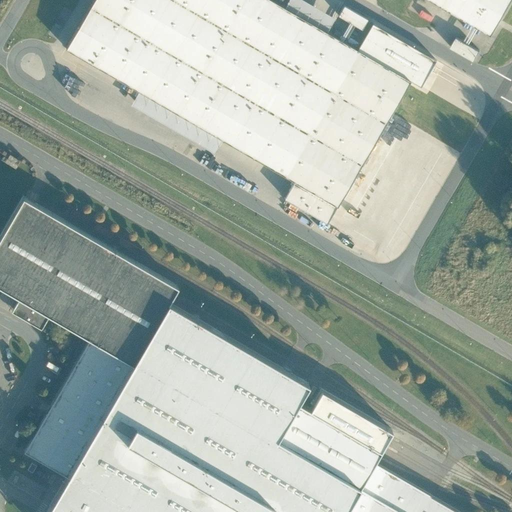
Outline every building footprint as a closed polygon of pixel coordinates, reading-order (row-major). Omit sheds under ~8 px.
[(88,0),(62,46),(138,90),(130,104),(213,152),(221,138),(294,181),(283,200),(327,223),(410,80),(358,49),(276,0),(88,0)] [(510,0),(443,0),(494,29),(510,0)] [(358,28),(363,18),(340,5),(334,14),(358,28)] [(374,23),(358,49),(410,80),(420,87),(436,61),(374,23)] [(480,50),(457,37),(452,47),(474,59),(480,50)] [(130,367),(168,301),(172,295),(178,286),(18,195),(0,223),(0,293),(15,302),(8,313),(39,329),(45,318),(84,340),(130,367)] [(307,383),(168,301),(130,367),(84,340),(18,453),(65,478),(46,511),(406,511),(362,487),(276,438),(297,402),(307,383)] [(311,411),(381,452),(393,431),(323,389),(311,411)] [(362,487),(378,457),(379,454),(381,452),(311,411),(297,402),(276,438),(362,487)] [(472,511),(378,457),(362,487),(406,511),(472,511)]
